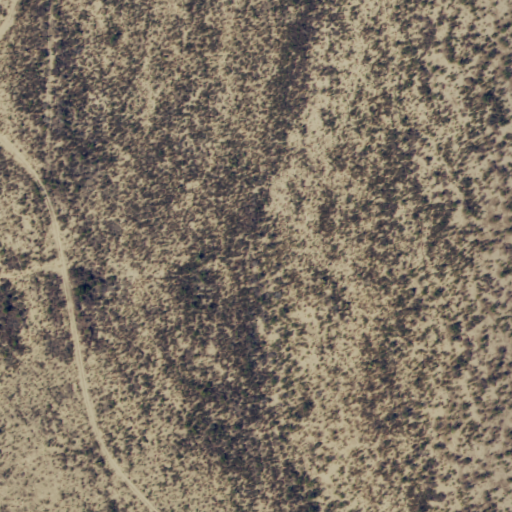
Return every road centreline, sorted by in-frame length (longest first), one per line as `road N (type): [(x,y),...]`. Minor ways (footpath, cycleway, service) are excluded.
road 1 (track): [(35,352),(39,0)]
road 2 (track): [(166,511),(114,443),(40,382),(35,352),(0,332)]
